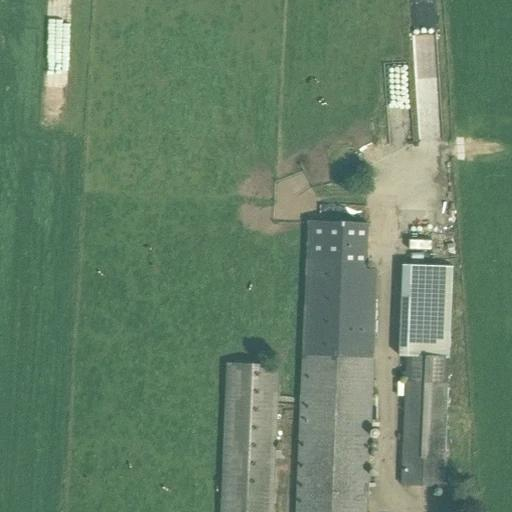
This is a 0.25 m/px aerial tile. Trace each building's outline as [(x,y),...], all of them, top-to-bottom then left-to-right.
[(433,128),(432,53),(408,54),(409,128),(433,128)] [(265,338),(293,339),(288,511),(361,511),(368,253),(360,253),(361,210),(301,208),(301,216),(268,215),(265,338)] [(399,259),(400,237),(390,236),(389,259),(399,259)] [(427,297),(450,298),(452,252),(428,251),(427,297)] [(384,283),(383,314),(420,315),(421,284),(384,283)] [(398,342),(396,471),(437,472),(439,343),(398,342)] [(265,511),(270,351),(218,350),(213,511),(265,511)]
